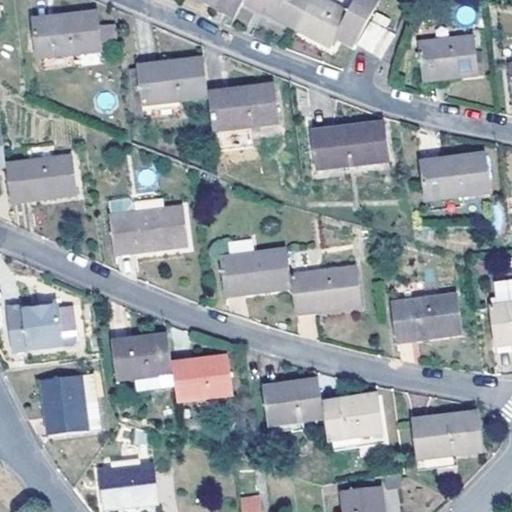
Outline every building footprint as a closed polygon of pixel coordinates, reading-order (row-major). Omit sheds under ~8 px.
[(187,0),(213,14),(220,1),(238,11),(240,7),(243,0),(187,0)] [(257,0),(243,0),(240,7),(258,16),(265,4),(257,0)] [(257,0),(265,4),(258,16),(293,34),(310,0),(257,0)] [(356,0),(346,18),(311,0),(310,0),(293,34),(326,53),(334,40),(351,50),(376,6),(365,0),(356,0)] [(213,14),(231,23),(238,11),(220,1),(213,14)] [(93,7),(44,12),(45,19),(29,22),(32,55),(40,55),(41,65),(69,62),(68,51),(97,47),(97,42),(97,41),(95,24),(93,7)] [(44,12),(28,13),(29,22),(45,19),(44,12)] [(97,42),(114,41),(112,22),(95,24),(97,41),(97,42)] [(368,27),(354,51),(364,57),(378,33),(368,27)] [(477,30),(469,32),(474,71),(482,69),(477,30)] [(416,37),(419,71),(438,68),(438,74),(474,71),(469,32),(416,37)] [(377,63),(390,38),(378,33),(364,57),(377,63)] [(203,87),(200,53),(151,59),(152,66),(134,69),(138,101),(204,94),(203,87)] [(133,62),(134,69),(152,66),(151,59),(133,62)] [(131,103),(138,101),(134,69),(133,62),(126,62),(131,103)] [(222,92),(204,94),(208,129),(237,125),(237,132),(249,130),(248,124),(275,121),(271,79),(220,86),(222,92)] [(220,86),(203,87),(204,94),(222,92),(220,86)] [(378,118),(328,125),(329,133),(310,135),(314,165),(385,156),(378,118)] [(309,128),(310,135),(329,133),(328,125),(309,128)] [(2,162),(6,191),(22,188),(23,194),(71,189),(67,150),(1,158),(2,162)] [(417,164),(421,196),(487,188),(482,150),(434,155),(435,162),(417,164)] [(416,157),(417,164),(435,162),(434,155),(416,157)] [(6,191),(7,197),(23,194),(22,188),(6,191)] [(105,198),(107,210),(130,206),(129,195),(105,198)] [(178,202),(130,206),(107,210),(110,243),(127,240),(128,247),(183,240),(178,202)] [(110,243),(111,249),(128,247),(127,240),(110,243)] [(221,284),(238,283),(239,289),(288,283),(287,271),(283,245),(217,253),(219,267),(221,284)] [(288,283),(292,303),(310,301),(311,307),(357,301),(351,264),(287,271),(288,283)] [(511,273),(492,277),(494,292),(488,293),(489,301),(487,302),(491,332),(509,330),(509,338),(511,337),(511,273)] [(238,283),(221,284),(222,292),(239,289),(238,283)] [(388,300),(392,330),(410,329),(411,336),(458,329),(453,291),(388,300)] [(292,303),(293,310),(311,307),(310,301),(292,303)] [(21,302),(4,304),(9,348),(60,343),(55,303),(21,307),(21,302)] [(394,338),(411,336),(410,329),(392,330),(394,338)] [(509,330),(491,332),(492,340),(509,338),(509,330)] [(127,343),(110,346),(114,375),(169,368),(169,367),(168,365),(168,359),(163,331),(125,335),(127,343)] [(108,338),(110,346),(127,343),(125,335),(108,338)] [(223,352),(183,357),(184,365),(169,367),(169,368),(173,398),(228,390),(223,352)] [(168,365),(169,367),(184,365),(183,357),(168,359),(168,365)] [(76,370),(78,392),(92,391),(89,369),(76,370)] [(37,376),(42,414),(49,414),(51,430),(97,423),(92,391),(78,392),(76,370),(37,376)] [(266,421),(320,413),(318,406),(318,399),(314,376),(277,382),(278,389),(261,392),(266,421)] [(261,385),(261,392),(278,389),(277,382),(261,385)] [(373,391),(334,397),(333,405),(318,406),(320,413),(323,434),(323,436),(378,428),(373,391)] [(318,399),(318,406),(333,405),(334,397),(318,399)] [(474,411),(438,414),(423,415),(425,422),(410,424),(414,455),(479,447),(474,411)] [(49,414),(42,414),(44,430),(51,430),(49,414)] [(409,418),(410,424),(425,422),(423,415),(409,418)] [(323,436),(325,447),(379,439),(378,428),(323,436)] [(155,498),(150,459),(93,468),(98,498),(115,496),(116,503),(155,498)] [(338,489),(341,511),(380,511),(377,483),(338,489)] [(240,511),(261,511),(259,494),(238,497),(240,511)] [(115,496),(98,498),(98,505),(116,503),(115,496)]
